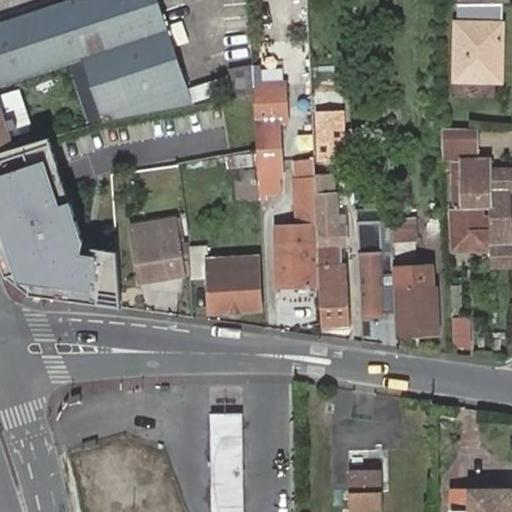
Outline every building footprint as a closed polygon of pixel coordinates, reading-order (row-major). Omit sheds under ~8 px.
[(158,0),(73,0),(0,24),(0,85),(71,64),(83,60),(102,118),(103,123),(114,120),(193,106),(158,0)] [(456,3),(455,3),(456,24),(455,80),(491,81),(492,58),(501,58),(502,24),(502,2),(456,3)] [(492,58),(491,81),(500,81),(501,58),(492,58)] [(83,60),(71,64),(92,123),(102,118),(83,60)] [(255,87),(255,96),(256,116),(258,154),(258,160),(260,201),(268,201),(270,194),(279,194),(277,175),(284,172),(279,86),(255,87)] [(0,153),(15,149),(8,132),(18,129),(15,119),(5,122),(0,106),(0,153)] [(318,114),(320,160),(332,159),(333,172),(345,171),(343,112),(318,114)] [(482,130),(440,128),(441,161),(456,161),(456,160),(457,147),(483,148),(482,130)] [(15,149),(0,153),(0,250),(9,277),(32,296),(124,309),(114,247),(77,242),(55,175),(39,142),(15,149)] [(456,160),(456,161),(464,161),(483,161),(483,148),(457,147),(456,160)] [(464,161),(456,161),(455,205),(464,206),(464,161)] [(483,161),(464,161),(464,206),(489,205),(490,250),(490,268),(511,268),(511,243),(510,243),(510,190),(511,190),(511,169),(493,169),(493,162),(483,161)] [(316,164),(316,163),(293,165),(294,179),(316,178),(316,177),(316,164)] [(399,169),(388,169),(390,220),(402,219),(399,169)] [(334,176),(316,177),(316,178),(321,287),(321,288),(323,329),(350,327),(348,267),(338,267),(337,251),(347,250),(346,228),(339,228),(338,194),(334,195),(334,176)] [(316,178),(294,179),(295,184),(297,244),(278,245),(280,290),(321,288),(321,287),(316,178)] [(464,206),(464,209),(452,208),(451,250),(490,250),(489,205),(464,206)] [(402,219),(390,220),(393,268),(404,267),(403,241),(416,240),(415,218),(402,219)] [(178,270),(178,266),(175,247),(174,240),(182,239),(180,229),(173,231),(171,219),(130,224),(137,275),(178,270)] [(381,221),(356,222),(360,319),(385,318),(385,314),(395,314),(393,271),(383,271),(381,221)] [(205,244),(188,245),(191,279),(206,278),(208,312),(256,311),(253,257),(206,258),(205,244)] [(178,266),(187,265),(186,246),(175,247),(178,266)] [(338,267),(348,267),(347,250),(337,251),(338,267)] [(436,289),(433,289),(432,266),(404,267),(393,268),(393,271),(395,314),(396,338),(438,336),(436,289)] [(446,285),(447,305),(459,304),(458,285),(446,285)] [(217,418),(216,462),(246,462),(245,418),(217,418)] [(246,462),(216,462),(216,489),(246,489),(246,462)] [(381,511),(380,473),(349,474),(351,511),(381,511)] [(245,511),(246,489),(216,489),(216,511),(245,511)] [(511,511),(511,491),(453,491),(453,511),(511,511)]
